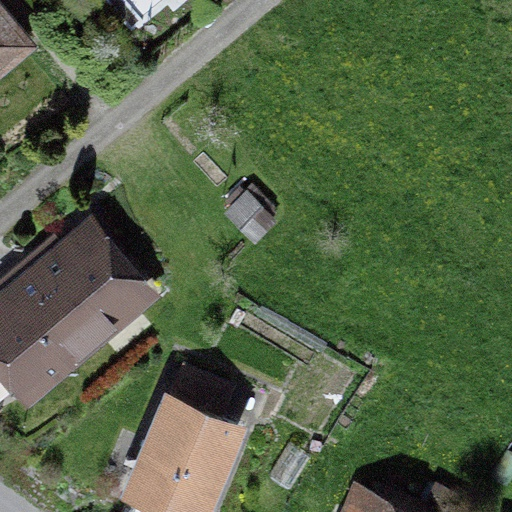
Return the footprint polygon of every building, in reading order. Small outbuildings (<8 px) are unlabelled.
[(0,57),(20,40),(0,16),(0,57)] [(40,266),(96,331),(145,290),(90,224),(40,266)] [(0,300),(0,350),(30,386),(96,331),(40,266),(0,300)] [(171,394),(132,485),(133,486),(123,509),(129,511),(162,511),(167,500),(194,511),(198,511),(237,422),(171,394)] [(351,511),(451,511),(367,476),(351,511)]
